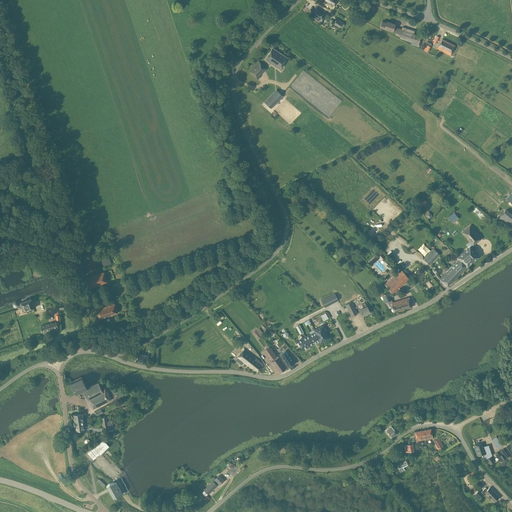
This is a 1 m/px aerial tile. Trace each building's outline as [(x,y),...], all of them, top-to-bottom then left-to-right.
[(326,14),(317,8),(312,16),(320,22),(326,14)] [(394,28),(395,24),(387,22),(386,23),(382,21),(380,28),(393,32),(396,32),(395,35),(401,36),(400,39),(411,42),(411,44),(418,47),(421,36),(414,34),(415,31),(402,27),(401,30),(394,28)] [(455,46),(442,40),(437,49),(450,55),(455,46)] [(432,44),(427,42),(423,50),(428,52),(432,44)] [(265,60),(279,69),(287,58),(272,48),(265,60)] [(266,69),(258,62),(249,72),(257,80),(260,77),(259,76),(266,69)] [(283,97),(277,91),(265,103),(271,108),(283,97)] [(498,217),(510,228),(511,225),(511,214),(506,209),(498,217)] [(449,217),(453,223),(459,218),(454,213),(449,217)] [(482,237),(472,224),(462,232),(472,245),(482,237)] [(410,240),(414,246),(420,242),(417,236),(410,240)] [(459,259),(467,266),(477,257),(469,247),(457,257),(459,259)] [(440,255),(433,249),(424,259),(430,265),(440,255)] [(368,261),(373,265),(379,259),(374,254),(368,261)] [(108,255),(100,259),(104,268),(112,264),(108,255)] [(459,259),(457,261),(455,263),(440,279),(448,286),(467,266),(459,259)] [(389,272),(393,277),(384,284),(394,296),(401,290),(399,288),(409,279),(401,269),(396,274),(392,269),(389,272)] [(85,278),(88,288),(107,282),(103,272),(85,278)] [(392,303),(387,292),(382,295),(385,302),(387,301),(390,306),(392,305),(394,312),(411,307),(408,297),(392,303)] [(335,293),(320,300),(324,307),(338,300),(335,293)] [(18,303),(16,302),(14,302),(13,304),(13,306),(15,307),(17,307),(21,308),(22,308),(23,312),(34,308),(31,299),(20,302),(21,307),(18,305),(18,303)] [(345,305),(352,317),(358,314),(352,302),(345,305)] [(118,313),(114,303),(95,310),(98,319),(118,313)] [(366,306),(365,303),(361,304),(363,308),(359,310),(362,316),(370,312),(367,306),(366,306)] [(59,331),(56,322),(41,327),(43,334),(52,331),(52,333),(59,331)] [(315,332),(318,337),(326,333),(322,325),(314,330),(315,332)] [(253,332),(257,338),(261,335),(257,329),(253,332)] [(310,334),(315,343),(320,341),(318,337),(315,332),(310,334)] [(320,341),(320,342),(328,338),(326,333),(318,337),(320,341)] [(315,343),(310,334),(305,337),(310,345),(315,343)] [(305,337),(298,341),(302,350),(310,345),(305,337)] [(277,356),(270,346),(265,350),(272,360),(271,362),(278,373),(286,367),(279,357),(277,356)] [(253,356),(245,349),(235,360),(242,365),(244,362),(257,372),(263,364),(254,357),(254,356),(254,355),(253,356)] [(294,363),(286,350),(280,354),(288,367),(294,363)] [(148,356),(136,354),(135,361),(146,364),(148,356)] [(76,394),(83,390),(88,400),(93,409),(111,400),(106,390),(103,392),(98,382),(87,388),(81,378),(71,384),(76,394)] [(127,394),(126,392),(125,390),(116,395),(118,399),(120,398),(127,394)] [(74,422),(83,420),(82,413),(73,415),(74,422)] [(88,420),(83,420),(74,422),(75,430),(85,429),(89,428),(88,420)] [(112,420),(110,421),(107,421),(107,423),(103,424),(103,431),(113,430),(112,420)] [(397,433),(391,426),(386,431),(389,433),(388,434),(392,438),(397,433)] [(423,430),(424,439),(425,439),(433,438),(431,428),(423,430)] [(424,439),(423,430),(414,431),(416,438),(411,439),(412,443),(404,445),(405,452),(414,450),(413,447),(415,447),(414,441),(416,441),(424,439)] [(491,438),(496,448),(502,446),(497,436),(491,438)] [(443,446),(438,438),(433,441),(435,444),(434,444),(438,449),(443,446)] [(108,445),(101,439),(93,447),(87,453),(91,458),(93,460),(99,454),(108,445)] [(477,456),(483,454),(486,459),(487,459),(486,460),(490,465),(495,461),(491,456),(491,457),(490,456),(492,455),(491,451),(490,448),(489,448),(489,446),(484,447),(483,442),(473,446),(477,456)] [(501,454),(499,451),(495,454),(503,466),(507,463),(505,459),(501,454)] [(398,469),(407,464),(405,461),(397,466),(398,469)] [(219,475),(213,481),(204,489),(202,487),(200,490),(202,492),(204,494),(206,492),(208,494),(218,484),(220,485),(224,480),(219,475)] [(122,492),(116,482),(109,483),(106,486),(113,498),(117,497),(122,492)] [(477,490),(473,486),(469,490),(473,495),(474,494),(479,498),(483,494),(485,495),(486,494),(494,501),(499,496),(490,487),(487,490),(485,488),(481,492),(479,489),(477,490)]
